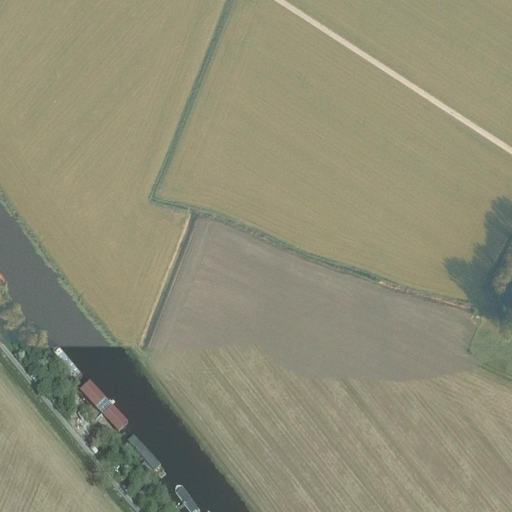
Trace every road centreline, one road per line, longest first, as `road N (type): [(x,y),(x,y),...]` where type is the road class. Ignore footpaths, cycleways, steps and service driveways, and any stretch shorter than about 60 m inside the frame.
road 1 (track): [(511,151),(278,0)]
road 2 (unclassified): [(135,511),(0,345)]
